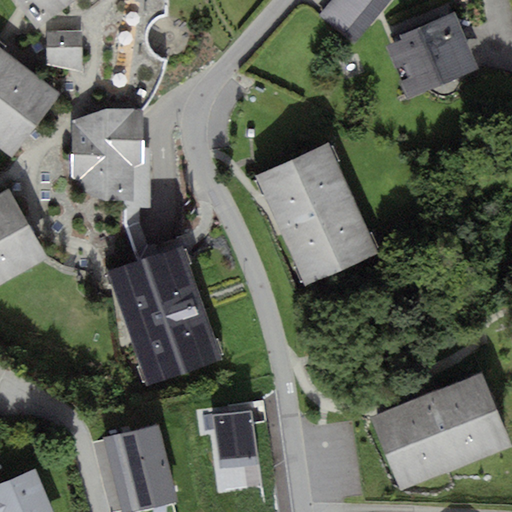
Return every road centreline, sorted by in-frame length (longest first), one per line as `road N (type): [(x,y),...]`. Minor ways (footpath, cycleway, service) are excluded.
road 1 (residential): [(285,0),(200,102),(193,135),(270,321),(303,511)]
road 2 (residential): [(99,511),(80,432),(0,380)]
